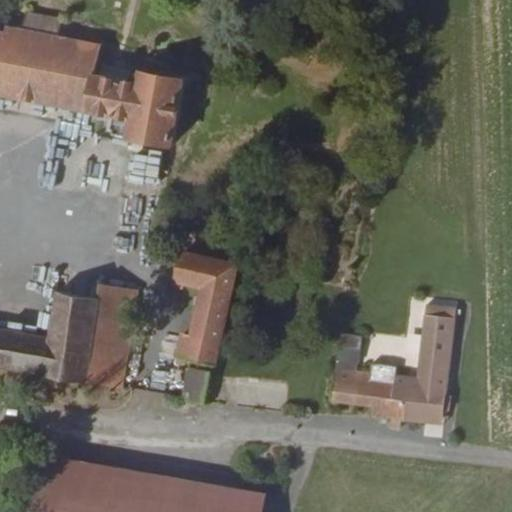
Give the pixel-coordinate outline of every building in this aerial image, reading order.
[(0,92),(115,112),(111,134),(172,143),(183,79),(149,74),(147,86),(122,82),(95,77),(89,76),(94,49),(56,42),(60,26),(22,20),(19,35),(7,34),(4,41),(0,40),(0,92)] [(98,65),(95,77),(122,82),(124,69),(98,65)] [(190,353),(181,394),(209,398),(228,306),(236,263),(184,252),(178,276),(203,282),(194,329),(182,328),(177,350),(190,353)] [(0,366),(87,379),(95,336),(130,342),(139,285),(105,279),(101,299),(58,293),(49,337),(0,329),(0,366)] [(445,395),(460,308),(430,303),(417,374),(409,373),(410,365),(372,358),(370,368),(355,365),(336,362),(330,393),(369,400),(368,411),(387,414),(386,420),(397,422),(398,416),(421,420),(426,391),(445,395)] [(355,365),(362,331),(342,328),(336,362),(355,365)] [(95,336),(87,379),(122,385),(130,342),(95,336)] [(439,423),(445,395),(426,391),(421,420),(439,423)] [(38,456),(27,511),(262,511),(266,493),(175,477),(38,456)]
